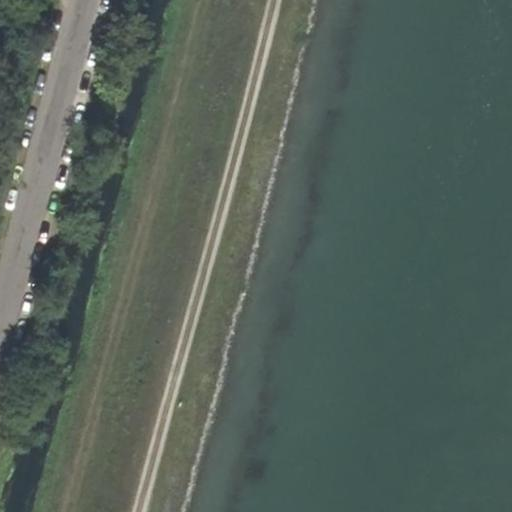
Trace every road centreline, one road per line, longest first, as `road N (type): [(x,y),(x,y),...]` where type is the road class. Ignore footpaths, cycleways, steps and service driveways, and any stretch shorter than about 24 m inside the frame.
road 1 (track): [(268,0),(131,511)]
road 2 (track): [(204,0),(67,511)]
